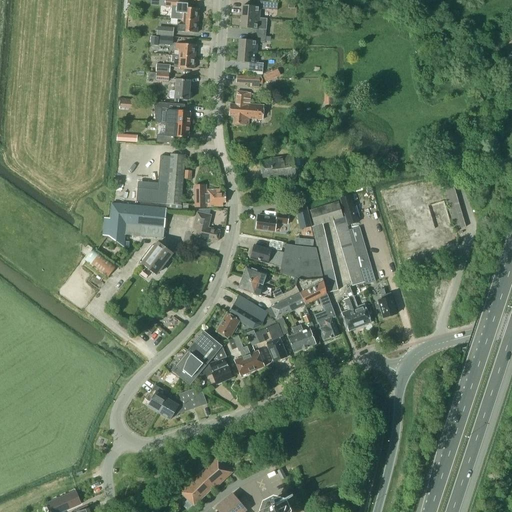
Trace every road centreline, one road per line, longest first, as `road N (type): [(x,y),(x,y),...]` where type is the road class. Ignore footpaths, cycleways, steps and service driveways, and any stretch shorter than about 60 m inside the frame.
road 1 (unclassified): [(130,388),(189,328),(228,248),(232,191),(217,112),(224,0)]
road 2 (residential): [(121,437),(153,444),(364,363),(402,374)]
road 3 (trunk): [(511,263),(430,511)]
road 4 (trunk): [(452,511),(511,330)]
road 5 (track): [(456,173),(471,227),(444,320),(446,340)]
road 6 (track): [(364,195),(418,352)]
road 7 (trunk): [(402,374),(376,511)]
road 8 (primary): [(402,374),(429,345),(511,323)]
